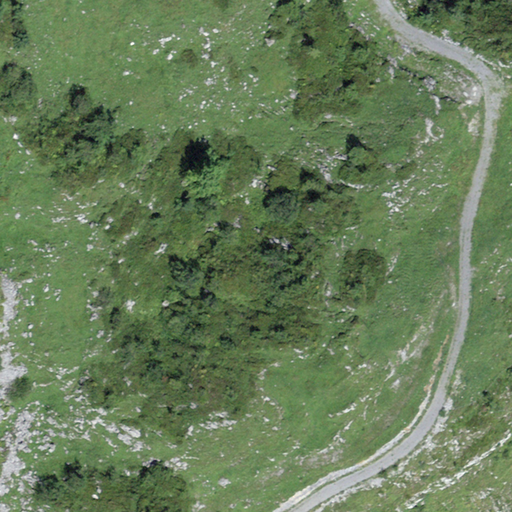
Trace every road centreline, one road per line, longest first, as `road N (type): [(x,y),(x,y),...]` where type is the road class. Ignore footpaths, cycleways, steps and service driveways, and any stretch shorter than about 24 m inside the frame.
road 1 (track): [(295,511),(391,461),(440,396),(494,111),(492,83),(478,66),(400,31),(381,0)]
road 2 (track): [(463,278),(445,299),(416,380),(381,427),(354,448),(246,487),(209,511)]
